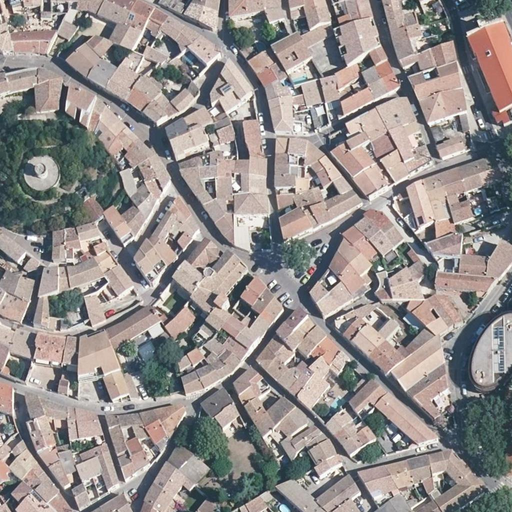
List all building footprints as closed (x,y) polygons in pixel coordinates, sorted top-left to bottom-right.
[(8,0),(12,10),(24,7),(21,0),(8,0)] [(21,0),(24,7),(24,9),(42,9),(42,0),(21,0)] [(76,12),(85,14),(91,0),(81,0),(79,6),(76,12)] [(88,14),(95,1),(109,7),(111,0),(91,0),(85,14),(88,14)] [(111,0),(109,7),(132,17),(137,4),(130,1),(128,0),(111,0)] [(169,10),(180,15),(186,7),(174,0),(169,10)] [(180,15),(213,31),(214,32),(214,31),(215,31),(216,30),(217,22),(218,14),(192,8),(197,0),(190,0),(186,7),(180,15)] [(197,0),(192,8),(218,14),(219,3),(219,0),(197,0)] [(230,0),(231,6),(231,21),(252,17),(264,15),(263,2),(262,2),(261,0),(230,0)] [(264,15),(270,27),(284,22),(280,11),(280,0),(279,0),(266,0),(263,2),(264,15)] [(305,10),(306,16),(326,10),(323,0),(289,0),(291,13),(305,10)] [(338,22),(341,31),(373,21),(370,10),(366,0),(361,0),(333,7),(336,14),(344,12),(346,20),(338,22)] [(382,0),(386,17),(391,36),(417,28),(414,16),(407,18),(406,15),(402,16),(401,14),(400,12),(398,11),(397,3),(396,0),(382,0)] [(402,2),(405,0),(396,0),(397,3),(398,11),(400,12),(401,14),(402,2)] [(119,28),(126,30),(132,17),(109,7),(95,1),(88,14),(119,28)] [(152,37),(156,40),(160,34),(167,20),(156,13),(137,4),(132,17),(126,30),(142,37),(146,30),(153,35),(152,37)] [(310,32),(311,33),(320,28),(331,25),(329,18),(326,10),(306,16),(307,18),(310,32)] [(76,12),(68,11),(66,17),(65,18),(73,21),(76,12)] [(336,14),(338,22),(346,20),(344,12),(336,14)] [(6,26),(4,17),(0,18),(0,39),(1,39),(2,41),(9,38),(6,26)] [(70,38),(80,25),(73,21),(65,18),(57,36),(66,38),(70,38)] [(299,20),(304,35),(310,32),(307,18),(299,20)] [(179,47),(183,56),(188,52),(205,43),(194,36),(181,28),(167,20),(160,34),(156,40),(160,42),(163,38),(166,39),(167,37),(171,40),(179,47)] [(343,33),(347,45),(377,36),(375,31),(373,21),(341,31),(342,32),(343,33)] [(496,105),(498,111),(500,116),(500,117),(511,112),(511,55),(508,46),(511,44),(511,42),(504,24),(501,25),(502,28),(491,32),(490,29),(484,31),(477,34),(479,38),(468,42),(468,40),(465,41),(473,61),(477,59),(481,70),(480,70),(481,72),(482,71),(486,81),(485,81),(486,83),(491,93),(490,93),(491,94),(495,104),(495,106),(496,105)] [(114,47),(132,54),(139,43),(142,37),(126,30),(119,28),(115,35),(112,40),(109,45),(114,47)] [(395,48),(400,64),(415,59),(418,58),(414,42),(421,40),(419,29),(418,28),(417,28),(391,36),(395,48)] [(334,35),(339,48),(347,45),(343,33),(342,32),(334,35)] [(99,41),(109,45),(112,40),(102,35),(99,41)] [(40,55),(47,56),(57,36),(9,39),(11,47),(14,55),(36,55),(39,55),(40,55)] [(50,57),(53,58),(66,38),(57,36),(47,56),(50,57)] [(0,52),(3,55),(14,55),(11,47),(9,39),(9,38),(2,41),(1,39),(0,39),(0,52)] [(248,65),(257,77),(270,71),(280,66),(289,80),(295,90),(301,88),(320,83),(324,82),(299,38),(298,38),(291,42),(279,48),(273,51),(258,60),(257,60),(249,65),(248,65)] [(87,47),(102,62),(114,47),(109,45),(99,41),(96,39),(87,47)] [(144,59),(146,60),(151,50),(151,49),(139,43),(132,54),(144,59)] [(197,60),(208,69),(221,56),(222,56),(222,55),(221,55),(206,43),(205,43),(188,52),(197,60)] [(431,53),(437,73),(457,67),(455,56),(453,45),(431,53)] [(258,60),(250,46),(241,50),(239,52),(249,65),(257,60),(258,60)] [(91,83),(106,92),(115,79),(114,79),(118,73),(102,62),(87,47),(67,65),(81,77),(90,82),(91,83)] [(159,65),(164,67),(168,65),(172,62),(151,50),(146,60),(159,65)] [(373,71),(387,96),(400,89),(385,59),(382,51),(370,58),(376,70),(373,71)] [(183,56),(193,64),(197,60),(188,52),(183,56)] [(418,64),(423,78),(437,73),(431,53),(430,53),(422,56),(418,58),(415,59),(400,64),(404,71),(418,64)] [(114,97),(127,105),(142,82),(135,78),(141,67),(144,59),(132,54),(118,73),(114,79),(115,79),(106,92),(114,97)] [(141,67),(153,72),(155,71),(159,65),(146,60),(144,59),(141,67)] [(211,98),(212,107),(212,108),(220,104),(225,112),(226,115),(254,96),(239,76),(230,65),(229,64),(229,65),(211,98)] [(335,79),(339,95),(350,87),(362,77),(357,66),(357,65),(351,68),(335,78),(335,79)] [(270,71),(278,85),(279,85),(289,80),(280,66),(270,71)] [(420,105),(440,99),(462,92),(461,85),(458,72),(457,67),(437,73),(423,78),(409,82),(412,87),(417,98),(420,105)] [(261,82),(266,91),(278,85),(270,71),(257,77),(261,82)] [(370,92),(375,102),(378,101),(387,96),(373,71),(362,77),(370,92)] [(0,98),(11,95),(35,89),(39,89),(38,73),(37,73),(28,74),(26,75),(20,76),(11,78),(3,80),(0,80),(0,98)] [(39,89),(40,112),(58,112),(63,83),(63,82),(53,78),(46,74),(38,73),(39,89)] [(320,83),(324,100),(333,98),(339,97),(339,95),(335,79),(332,80),(324,82),(320,83)] [(135,110),(145,117),(155,106),(162,98),(160,96),(143,81),(142,82),(127,105),(129,106),(135,110)] [(307,106),(307,108),(324,105),(324,100),(320,83),(301,88),(304,97),(307,106)] [(267,96),(269,105),(292,100),(289,93),(287,89),(283,91),(279,85),(278,85),(266,91),(267,96)] [(339,97),(344,118),(358,111),(375,102),(370,92),(359,98),(353,101),(352,95),(350,87),(339,95),(339,97)] [(71,88),(66,116),(75,122),(76,112),(82,116),(80,126),(87,130),(97,101),(93,99),(89,97),(86,95),(85,95),(81,92),(77,90),(71,88)] [(289,93),(292,100),(304,97),(301,88),(295,90),(289,93)] [(462,92),(440,99),(448,121),(449,120),(460,117),(467,114),(465,104),(462,92)] [(179,99),(176,102),(184,112),(185,112),(195,102),(186,93),(179,99)] [(270,107),(271,114),(292,110),(292,107),(307,106),(304,97),(292,100),(269,105),(270,107)] [(338,120),(338,121),(344,118),(339,97),(333,98),(338,120)] [(162,98),(155,106),(168,122),(179,115),(171,107),(162,98)] [(440,99),(420,105),(424,116),(428,127),(448,121),(440,99)] [(97,101),(87,130),(93,136),(96,131),(99,126),(101,122),(102,119),(104,115),(106,109),(100,103),(99,102),(97,101)] [(376,113),(389,137),(389,136),(403,130),(404,131),(417,125),(406,101),(397,102),(390,106),(376,113)] [(176,102),(171,107),(179,115),(184,112),(176,102)] [(145,117),(157,128),(168,122),(155,106),(145,117)] [(0,111),(0,124),(11,119),(6,108),(0,111)] [(96,131),(93,136),(100,144),(104,148),(109,154),(114,159),(117,166),(124,157),(120,153),(124,149),(128,153),(139,142),(127,130),(106,109),(104,115),(102,119),(101,122),(99,126),(96,131)] [(294,135),(303,135),(302,125),(292,126),(292,113),(292,110),(271,114),(273,122),(275,133),(294,135)] [(310,110),(315,133),(320,131),(320,130),(315,111),(313,110),(310,110)] [(184,124),(190,135),(202,130),(206,129),(213,126),(210,119),(206,111),(193,118),(184,124)] [(511,112),(500,117),(500,116),(498,111),(493,113),(498,125),(503,123),(504,128),(511,124),(511,112)] [(210,119),(213,126),(214,126),(229,119),(226,115),(225,112),(210,119)] [(346,129),(351,137),(362,131),(365,137),(351,145),(347,147),(352,157),(356,154),(361,151),(366,149),(371,146),(377,143),(382,139),(389,137),(376,113),(351,126),(346,129)] [(470,132),(467,114),(460,117),(464,133),(470,132)] [(214,126),(217,134),(232,127),(231,125),(230,122),(230,121),(229,119),(214,126)] [(167,137),(169,143),(190,135),(184,124),(166,134),(167,137)] [(258,124),(245,126),(243,128),(245,137),(246,148),(249,151),(250,161),(238,159),(237,164),(235,177),(239,177),(243,178),(251,179),(259,179),(266,180),(267,171),(263,171),(263,162),(264,162),(258,124)] [(399,155),(410,177),(423,169),(432,164),(417,125),(404,131),(403,130),(389,136),(399,155)] [(220,142),(221,143),(235,138),(235,136),(232,127),(217,134),(220,142)] [(343,130),(351,145),(365,137),(362,131),(351,137),(346,129),(343,130)] [(190,135),(196,151),(209,146),(202,130),(190,135)] [(209,137),(212,145),(220,142),(217,134),(209,137)] [(169,143),(176,162),(185,159),(185,156),(196,151),(190,135),(169,143)] [(347,173),(354,181),(374,169),(379,166),(379,167),(382,165),(399,155),(389,136),(389,137),(382,139),(377,143),(371,146),(366,149),(361,151),(356,154),(352,157),(347,147),(343,149),(332,156),(339,165),(341,167),(347,173)] [(237,151),(238,159),(250,161),(249,151),(246,148),(245,137),(235,139),(237,151)] [(437,150),(441,159),(443,160),(454,156),(466,152),(463,145),(458,141),(444,146),(445,147),(437,150)] [(128,154),(124,157),(130,164),(129,165),(132,169),(133,170),(138,168),(156,159),(146,149),(139,142),(128,153),(128,154)] [(277,142),(277,157),(289,157),(289,168),(305,169),(308,145),(307,144),(306,144),(304,144),(301,143),(298,143),(292,143),(286,142),(277,142)] [(328,152),(332,156),(343,149),(339,143),(328,149),(328,152)] [(305,169),(306,170),(311,169),(317,177),(318,177),(326,173),(319,165),(325,160),(314,150),(309,146),(308,145),(305,169)] [(218,172),(218,183),(232,181),(234,181),(235,177),(237,164),(238,159),(237,151),(224,154),(222,155),(224,156),(224,164),(218,164),(218,172)] [(199,160),(199,172),(218,172),(218,164),(224,164),(224,156),(222,155),(221,155),(219,155),(218,154),(216,155),(207,158),(199,160)] [(276,172),(276,178),(290,179),(290,180),(296,180),(296,182),(304,181),(305,175),(306,170),(305,169),(289,168),(289,157),(277,157),(276,172)] [(138,168),(142,174),(152,170),(162,166),(160,164),(157,158),(156,159),(138,168)] [(476,166),(483,189),(491,186),(501,183),(495,159),(484,163),(476,166)] [(199,172),(199,160),(180,168),(181,171),(182,174),(199,172)] [(318,177),(324,191),(326,190),(333,185),(342,179),(335,172),(325,160),(319,165),(326,173),(318,177)] [(374,169),(378,175),(385,171),(382,165),(379,167),(379,166),(374,169)] [(152,170),(163,194),(171,182),(167,175),(162,166),(152,170)] [(458,172),(465,195),(483,189),(476,166),(465,169),(458,172)] [(44,181),(46,179),(48,177),(48,174),(47,171),(44,170),(41,169),(39,170),(37,172),(36,175),(37,178),(39,180),(41,181),(44,181)] [(364,194),(369,200),(376,196),(388,189),(378,175),(374,169),(354,181),(359,188),(364,194)] [(146,187),(154,203),(155,204),(156,205),(157,204),(159,201),(163,194),(152,170),(142,174),(147,184),(145,185),(146,187)] [(140,213),(146,222),(148,218),(157,204),(156,205),(155,204),(154,203),(146,187),(137,193),(129,171),(120,174),(122,180),(123,184),(124,189),(126,193),(132,203),(135,207),(140,214),(140,213)] [(218,172),(199,172),(182,174),(183,177),(184,179),(185,180),(190,188),(204,208),(217,203),(217,183),(218,183),(218,172)] [(453,220),(454,226),(455,226),(472,220),(465,195),(458,172),(447,176),(439,178),(446,198),(448,205),(453,220)] [(259,179),(251,179),(243,178),(239,177),(235,177),(234,181),(232,181),(233,198),(268,198),(267,188),(266,186),(266,184),(266,180),(259,179)] [(276,193),(276,198),(296,196),(296,182),(296,180),(290,180),(290,179),(276,178),(275,184),(275,188),(275,191),(276,193)] [(422,184),(428,203),(446,198),(439,178),(430,181),(422,184)] [(303,215),(313,232),(316,230),(318,229),(320,227),(324,225),(331,223),(333,222),(343,216),(354,210),(355,209),(362,205),(342,179),(333,185),(341,198),(325,205),(322,197),(321,196),(306,202),(310,211),(303,215)] [(213,221),(216,226),(226,220),(226,217),(227,217),(226,203),(233,203),(233,198),(232,181),(218,183),(217,183),(217,203),(204,208),(213,221)] [(296,196),(296,197),(302,196),(306,202),(321,196),(319,193),(318,190),(309,193),(309,181),(304,181),(296,182),(296,196)] [(413,214),(419,232),(434,225),(435,224),(428,203),(422,184),(414,188),(409,191),(404,193),(398,197),(399,201),(409,199),(413,214)] [(483,189),(488,207),(497,204),(491,186),(483,189)] [(81,205),(94,225),(95,225),(100,221),(105,218),(103,216),(104,215),(85,187),(75,194),(82,204),(81,205)] [(122,199),(127,207),(132,203),(126,193),(122,199)] [(276,198),(278,211),(295,204),(300,212),(280,223),(285,245),(301,238),(313,232),(303,215),(310,211),(306,202),(302,196),(296,197),(296,196),(276,198)] [(269,217),(268,198),(233,198),(233,203),(234,202),(235,218),(248,218),(261,218),(269,217)] [(428,203),(435,224),(444,222),(440,207),(448,205),(446,198),(428,203)] [(154,238),(163,245),(177,259),(183,252),(182,250),(180,248),(178,245),(176,243),(175,242),(173,241),(179,233),(191,219),(187,212),(179,200),(154,238)] [(488,207),(490,214),(499,211),(497,204),(488,207)] [(121,219),(134,240),(139,232),(146,222),(140,213),(140,214),(135,207),(121,219)] [(105,218),(124,247),(128,245),(134,240),(121,219),(114,208),(104,215),(103,216),(105,218)] [(367,222),(379,234),(390,225),(382,216),(381,216),(371,213),(368,216),(364,219),(366,222),(367,222)] [(403,221),(415,235),(419,232),(413,214),(403,221)] [(216,226),(221,234),(234,224),(234,218),(227,217),(226,217),(226,220),(216,226)] [(234,224),(236,248),(249,252),(251,252),(248,218),(235,218),(234,218),(234,224)] [(186,235),(192,241),(199,232),(196,227),(191,219),(179,233),(184,238),(186,235)] [(435,236),(436,243),(458,236),(457,232),(455,226),(454,226),(453,220),(444,222),(435,224),(434,225),(436,235),(435,236)] [(355,230),(383,259),(394,251),(379,234),(367,222),(366,222),(359,227),(355,230)] [(234,224),(221,234),(224,238),(225,239),(226,239),(234,247),(236,248),(234,224)] [(79,239),(80,244),(101,239),(95,225),(94,225),(77,229),(77,230),(79,239)] [(379,234),(394,251),(404,243),(390,225),(379,234)] [(54,244),(54,249),(66,248),(65,241),(79,239),(77,230),(65,231),(65,232),(53,233),(53,235),(54,244)] [(357,254),(372,269),(373,269),(383,260),(383,259),(355,230),(349,235),(343,239),(345,242),(352,248),(353,250),(356,253),(357,254)] [(182,250),(183,252),(192,241),(186,235),(184,238),(179,233),(173,241),(175,242),(176,243),(178,245),(180,248),(182,250)] [(2,234),(0,236),(0,249),(6,254),(3,259),(7,261),(10,257),(18,247),(11,241),(2,234)] [(462,237),(462,246),(472,243),(469,235),(462,237)] [(149,245),(157,254),(161,247),(163,245),(154,238),(149,245)] [(67,254),(67,263),(68,262),(74,262),(74,252),(77,252),(78,257),(85,256),(84,254),(81,251),(80,244),(79,239),(65,241),(66,248),(66,250),(67,251),(67,254)] [(338,256),(359,280),(372,269),(357,254),(356,253),(353,250),(352,248),(345,242),(341,250),(338,256)] [(186,267),(202,281),(209,273),(212,275),(223,262),(223,260),(225,259),(220,255),(217,252),(217,251),(206,243),(186,267)] [(86,257),(89,263),(94,260),(97,258),(98,259),(108,253),(106,250),(104,245),(94,250),(95,252),(86,257)] [(137,265),(151,286),(151,287),(152,288),(153,288),(154,287),(168,271),(157,254),(149,245),(137,265)] [(488,266),(486,280),(498,281),(511,263),(511,249),(500,246),(491,261),(488,266)] [(18,247),(10,257),(17,263),(20,259),(25,253),(18,247)] [(54,257),(54,262),(67,263),(67,254),(67,251),(66,250),(66,248),(54,249),(54,257)] [(407,271),(415,282),(417,284),(417,283),(424,277),(425,271),(424,270),(424,269),(424,268),(423,267),(419,261),(411,250),(405,254),(413,266),(407,270),(407,271)] [(25,253),(20,259),(25,262),(30,257),(25,253)] [(94,260),(104,277),(107,275),(109,275),(111,274),(119,268),(114,261),(108,253),(98,259),(97,258),(94,260)] [(203,313),(211,320),(191,339),(199,351),(215,341),(222,334),(232,322),(230,320),(224,315),(230,308),(224,302),(249,272),(229,255),(225,259),(223,260),(223,262),(212,275),(209,273),(202,281),(206,285),(196,297),(194,300),(191,303),(203,313)] [(351,299),(353,301),(369,291),(359,280),(338,256),(333,265),(329,272),(342,286),(345,291),(347,292),(349,296),(351,299)] [(74,262),(77,269),(89,263),(86,257),(74,262)] [(438,265),(437,275),(459,277),(461,261),(433,258),(438,265)] [(461,261),(459,277),(486,280),(488,266),(491,261),(460,258),(461,261)] [(0,266),(8,273),(11,269),(5,264),(5,263),(0,259),(0,266)] [(39,264),(32,259),(25,270),(29,272),(37,272),(39,264)] [(68,270),(71,292),(105,280),(104,277),(94,260),(89,263),(77,269),(68,270)] [(373,269),(374,272),(384,266),(383,260),(373,269)] [(160,299),(170,307),(178,297),(188,306),(191,303),(194,300),(196,297),(206,285),(202,281),(186,267),(168,289),(160,299)] [(110,286),(119,299),(134,289),(128,280),(127,278),(126,277),(125,276),(119,268),(111,274),(109,275),(107,275),(104,277),(105,280),(110,286)] [(44,279),(40,301),(48,300),(58,296),(62,295),(68,293),(71,292),(68,270),(63,271),(46,272),(44,279)] [(386,274),(390,291),(403,286),(400,271),(386,274)] [(310,297),(316,307),(329,297),(342,286),(329,272),(314,292),(310,297)] [(8,273),(4,281),(32,294),(34,285),(34,283),(21,280),(19,279),(17,279),(16,278),(8,273)] [(390,291),(386,274),(376,277),(378,279),(379,282),(379,284),(380,286),(380,289),(379,291),(378,293),(376,295),(375,296),(379,301),(381,304),(392,304),(390,291)] [(437,275),(435,290),(487,295),(498,281),(486,280),(459,277),(437,275)] [(0,287),(0,290),(29,305),(32,294),(4,281),(0,287)] [(242,301),(254,310),(267,292),(262,287),(257,281),(242,301)] [(390,291),(392,304),(396,304),(413,304),(424,303),(425,303),(417,283),(417,284),(415,282),(403,286),(390,291)] [(119,299),(110,286),(101,293),(109,302),(111,305),(119,299)] [(329,297),(339,310),(345,306),(353,301),(351,299),(349,296),(347,292),(345,291),(342,286),(329,297)] [(0,290),(0,307),(2,304),(25,315),(29,305),(0,290)] [(262,321),(272,328),(284,312),(275,302),(267,292),(254,310),(252,313),(262,321)] [(90,322),(92,327),(106,321),(102,311),(100,307),(98,302),(95,296),(84,299),(90,322)] [(320,313),(324,319),(339,310),(329,297),(316,307),(320,313)] [(413,304),(409,315),(426,331),(436,340),(439,338),(449,331),(450,330),(454,327),(455,328),(463,324),(446,299),(435,298),(433,299),(430,301),(428,302),(425,303),(424,303),(413,304)] [(37,315),(34,327),(40,328),(43,329),(47,330),(54,332),(56,320),(50,319),(49,311),(49,308),(48,305),(48,300),(40,301),(37,315)] [(100,307),(102,311),(111,305),(109,302),(100,307)] [(186,310),(196,320),(203,313),(191,303),(188,306),(185,309),(186,310)] [(2,304),(0,307),(0,315),(5,318),(21,324),(23,319),(25,315),(2,304)] [(358,320),(366,327),(382,314),(376,310),(369,306),(354,313),(357,320),(358,320)] [(111,346),(114,352),(133,340),(162,323),(150,308),(136,317),(127,323),(122,326),(106,334),(111,346)] [(165,330),(173,340),(173,341),(173,342),(173,343),(196,320),(186,310),(165,330)] [(286,328),(293,337),(308,321),(300,312),(291,322),(286,328)] [(247,333),(260,342),(264,338),(268,333),(270,331),(272,328),(262,321),(252,313),(246,321),(241,328),(247,333)] [(345,339),(352,345),(367,328),(366,327),(358,320),(357,320),(354,313),(334,322),(335,330),(345,339)] [(59,320),(61,331),(71,330),(65,320),(59,320)] [(489,392),(491,391),(499,388),(500,388),(501,388),(503,388),(503,387),(503,386),(503,385),(503,384),(505,382),(507,380),(511,375),(511,373),(511,320),(510,320),(509,320),(505,321),(501,323),(497,326),(492,330),(490,333),(488,334),(486,337),(483,340),(480,345),(477,350),(475,354),(473,359),(472,363),(472,366),(471,370),(471,374),(471,378),(472,381),(472,383),(473,385),(474,387),(475,388),(476,389),(478,390),(480,391),(482,392),(484,393),(487,392),(489,392)] [(291,342),(299,349),(317,330),(313,326),(308,321),(293,337),(294,338),(291,342)] [(231,340),(236,344),(247,333),(241,328),(232,322),(222,334),(231,340)] [(360,352),(369,361),(385,345),(386,345),(398,330),(391,322),(378,337),(367,328),(352,345),(360,352)] [(0,325),(0,326),(0,345),(10,352),(16,331),(3,326),(0,325)] [(277,339),(293,355),(297,351),(299,349),(291,342),(294,338),(293,337),(286,328),(282,333),(277,339)] [(300,354),(307,360),(310,357),(327,340),(321,335),(317,330),(299,349),(297,351),(300,354)] [(10,352),(10,355),(34,363),(38,353),(36,346),(37,345),(39,337),(28,334),(16,331),(10,352)] [(377,368),(388,378),(391,375),(409,360),(436,340),(426,331),(400,358),(386,345),(385,345),(369,361),(377,368)] [(236,344),(251,354),(254,351),(255,349),(257,346),(260,342),(247,333),(236,344)] [(79,369),(78,381),(101,377),(104,377),(104,381),(113,404),(130,397),(119,367),(114,352),(111,346),(106,334),(80,343),(79,369)] [(38,353),(34,363),(64,367),(68,342),(56,340),(53,340),(50,339),(39,337),(37,345),(36,346),(38,353)] [(409,360),(425,381),(444,368),(440,346),(439,338),(436,340),(409,360)] [(267,351),(282,367),(293,356),(293,355),(277,339),(272,345),(267,351)] [(224,349),(242,364),(246,359),(251,354),(236,344),(231,340),(224,349)] [(310,357),(317,365),(321,361),(330,370),(342,356),(333,347),(327,340),(310,357)] [(211,368),(222,381),(230,376),(232,375),(237,369),(242,364),(224,349),(215,341),(199,351),(198,352),(205,360),(211,368)] [(60,382),(58,394),(68,396),(69,384),(66,383),(69,368),(79,369),(80,343),(68,342),(64,367),(61,382),(60,382)] [(0,364),(1,365),(0,367),(0,371),(3,373),(5,368),(8,359),(10,355),(10,352),(0,345),(0,364)] [(270,377),(277,383),(288,372),(282,367),(267,351),(261,358),(257,363),(266,373),(270,377)] [(192,366),(193,368),(205,360),(198,352),(188,358),(192,366)] [(298,360),(303,364),(307,360),(300,354),(298,360)] [(10,355),(8,359),(32,367),(34,363),(10,355)] [(299,403),(309,411),(329,387),(322,382),(330,372),(337,377),(349,362),(342,356),(330,370),(321,361),(317,365),(310,372),(314,377),(298,400),(298,401),(298,402),(299,403)] [(178,365),(181,373),(192,366),(188,358),(178,365)] [(391,375),(406,396),(425,381),(409,360),(391,375)] [(310,372),(302,365),(295,372),(301,377),(290,391),(299,399),(314,377),(310,372)] [(3,373),(2,375),(13,380),(14,376),(10,374),(11,371),(5,368),(3,373)] [(196,374),(205,391),(214,385),(222,381),(211,368),(196,374)] [(406,396),(434,422),(452,410),(451,408),(444,368),(425,381),(406,396)] [(233,387),(245,410),(258,401),(262,397),(260,394),(268,387),(267,385),(252,371),(247,375),(244,377),(243,379),(242,379),(233,387)] [(288,372),(277,383),(280,386),(288,393),(290,391),(301,377),(295,372),(289,374),(288,372)] [(185,392),(186,396),(194,394),(205,391),(196,374),(182,380),(185,392)] [(352,391),(358,396),(372,383),(364,380),(352,391)] [(358,418),(362,423),(376,410),(384,417),(383,419),(390,425),(390,426),(392,424),(400,431),(418,447),(436,442),(437,441),(372,383),(358,396),(349,406),(358,418)] [(0,412),(13,417),(13,391),(0,386),(0,412)] [(207,403),(201,407),(212,422),(214,421),(222,431),(232,423),(240,418),(234,406),(224,391),(207,403)] [(299,399),(290,391),(288,393),(297,401),(298,400),(299,399)] [(26,402),(32,425),(47,420),(54,421),(55,428),(69,430),(68,410),(63,409),(53,405),(45,402),(40,401),(25,396),(26,402)] [(252,421),(263,441),(269,436),(274,433),(276,431),(278,429),(296,412),(288,405),(283,401),(266,416),(258,401),(245,410),(252,421)] [(344,412),(353,422),(358,418),(349,406),(344,412)] [(154,414),(169,441),(186,414),(181,408),(175,409),(169,410),(164,412),(159,413),(158,413),(154,414)] [(69,430),(70,442),(79,440),(76,412),(72,411),(68,410),(69,430)] [(76,412),(79,440),(94,438),(103,437),(97,417),(86,414),(83,413),(79,412),(76,412)] [(273,440),(279,446),(281,445),(291,439),(307,428),(305,419),(302,417),(296,412),(278,429),(276,431),(274,433),(269,436),(273,440)] [(338,417),(348,427),(353,422),(344,412),(338,417)] [(156,447),(161,454),(169,441),(154,414),(150,414),(148,415),(146,415),(143,416),(140,416),(146,431),(145,432),(150,439),(156,448),(156,447)] [(138,441),(138,442),(144,441),(150,439),(145,432),(146,431),(140,416),(136,417),(132,417),(129,418),(132,431),(136,440),(138,441)] [(326,428),(335,438),(348,427),(338,417),(326,428)] [(105,419),(112,438),(123,435),(122,432),(132,431),(129,418),(123,419),(121,419),(120,419),(117,419),(114,419),(105,419)] [(244,426),(240,418),(232,423),(238,430),(244,426)] [(29,430),(31,437),(51,430),(47,420),(32,425),(27,426),(29,430)] [(352,432),(357,437),(367,429),(362,423),(352,432)] [(387,428),(396,435),(400,431),(392,424),(390,426),(390,425),(387,428)] [(339,443),(343,448),(357,437),(352,432),(348,427),(335,438),(339,443)] [(307,448),(310,454),(329,443),(326,440),(323,437),(321,435),(318,432),(314,429),(304,436),(310,445),(306,447),(307,448)] [(343,448),(350,458),(376,442),(377,442),(367,429),(357,437),(343,448)] [(32,439),(34,445),(54,438),(51,430),(31,437),(32,439)] [(116,452),(118,457),(128,453),(131,461),(132,464),(133,466),(134,469),(136,476),(149,467),(138,442),(138,441),(136,440),(132,431),(122,432),(123,435),(112,438),(116,452)] [(269,436),(263,441),(266,445),(273,440),(269,436)] [(286,454),(292,463),(294,462),(297,455),(307,448),(306,447),(310,445),(304,436),(293,442),(291,439),(281,445),(286,454)] [(38,455),(50,470),(61,465),(58,457),(55,448),(57,448),(54,438),(34,445),(36,449),(38,455)] [(144,441),(150,451),(156,448),(150,439),(144,441)] [(12,453),(18,461),(26,452),(25,448),(22,443),(13,453),(12,453)] [(310,454),(319,469),(336,459),(335,455),(334,453),(334,452),(333,451),(332,449),(331,447),(330,445),(329,443),(310,454)] [(55,448),(58,457),(71,454),(71,447),(70,445),(57,448),(55,448)] [(4,447),(0,450),(0,461),(2,464),(12,453),(13,453),(5,446),(4,447)] [(167,466),(194,488),(210,471),(178,446),(167,466)] [(71,455),(77,469),(97,460),(97,459),(108,454),(106,447),(76,458),(76,454),(71,455)] [(0,479),(2,483),(10,482),(7,475),(10,472),(22,482),(37,466),(33,460),(26,452),(18,461),(9,470),(2,464),(0,461),(0,479)] [(118,457),(126,482),(129,480),(136,476),(134,469),(133,466),(132,464),(131,461),(128,453),(118,457)] [(61,465),(69,484),(72,483),(71,475),(78,472),(77,469),(71,455),(71,454),(58,457),(61,465)] [(78,472),(82,483),(99,477),(101,482),(102,484),(104,483),(108,493),(119,487),(110,460),(108,454),(97,459),(97,460),(77,469),(78,472)] [(427,460),(431,476),(441,473),(445,472),(458,486),(471,474),(452,454),(441,457),(440,457),(427,460)] [(315,471),(320,480),(343,466),(339,460),(338,459),(337,459),(336,459),(319,469),(315,471)] [(407,464),(415,487),(423,484),(429,497),(434,494),(434,488),(432,483),(431,478),(431,476),(427,460),(418,462),(407,464)] [(385,470),(398,492),(415,487),(407,464),(397,467),(385,470)] [(52,473),(65,490),(70,487),(71,487),(69,484),(61,465),(50,470),(52,473)] [(25,485),(29,488),(42,474),(40,470),(37,466),(22,482),(25,485)] [(155,486),(173,501),(183,487),(203,506),(208,500),(194,488),(167,466),(160,477),(155,486)] [(357,476),(379,510),(401,495),(398,492),(385,470),(374,472),(357,476)] [(35,494),(48,481),(45,478),(42,474),(29,488),(35,494)] [(483,487),(471,474),(458,486),(457,487),(440,499),(433,503),(438,511),(456,511),(463,508),(483,494),(483,487)] [(84,487),(84,488),(101,482),(99,477),(82,483),(84,487)] [(299,511),(337,511),(352,502),(360,495),(350,479),(315,504),(293,482),(276,491),(299,511)] [(35,494),(48,507),(53,501),(55,499),(56,497),(59,495),(53,488),(48,481),(35,494)] [(7,509),(8,511),(17,511),(35,494),(29,488),(25,485),(15,496),(18,499),(7,509)] [(175,511),(176,511),(180,507),(173,501),(155,486),(151,491),(150,494),(149,495),(148,497),(145,505),(145,506),(148,507),(149,508),(150,509),(153,511),(154,511),(175,511)] [(72,493),(79,511),(84,508),(91,504),(84,488),(84,487),(72,493)] [(434,494),(429,497),(433,503),(440,499),(436,493),(434,494)] [(54,511),(52,510),(48,507),(35,494),(17,511),(54,511)] [(54,511),(70,511),(59,495),(56,497),(55,499),(53,501),(48,507),(52,510),(54,511)] [(376,511),(411,511),(410,511),(401,495),(379,510),(376,511)] [(110,505),(101,511),(132,511),(124,497),(110,505)] [(258,511),(260,511),(268,508),(259,498),(252,502),(258,511)] [(0,511),(8,511),(7,509),(0,499),(0,511)] [(197,511),(220,511),(221,511),(208,500),(203,506),(197,511)] [(249,511),(258,511),(252,502),(245,506),(249,511)] [(359,511),(352,502),(337,511),(359,511)] [(420,511),(438,511),(433,503),(420,511)]
